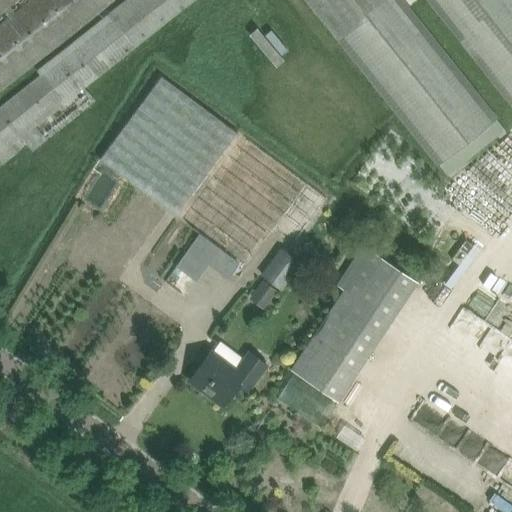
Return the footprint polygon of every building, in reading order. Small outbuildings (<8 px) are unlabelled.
[(30,0),(0,24),(0,166),(26,146),(33,151),(95,102),(92,98),(87,91),(85,88),(196,0),(124,0),(36,71),(39,75),(0,106),(0,91),(112,0),(30,0)] [(0,0),(0,12),(15,0),(0,0)] [(511,0),(305,0),(426,150),(426,149),(447,176),(505,130),(484,104),(485,103),(403,0),(426,0),(500,91),(511,104),(511,0)] [(162,77),(101,159),(124,177),(168,210),(176,216),(177,217),(238,134),(162,77)] [(188,248),(176,267),(196,281),(214,258),(225,266),(231,256),(245,267),(276,226),(283,216),(302,230),(324,199),(248,142),(188,225),(197,232),(188,248)] [(343,290),(290,370),(338,401),(418,282),(363,245),(336,285),(343,290)] [(282,290),(301,264),(281,249),(260,274),(282,290)] [(264,308),(277,291),(256,276),(248,288),(254,293),(250,299),(264,308)] [(242,371),(240,374),(211,352),(189,380),(223,405),(235,389),(238,385),(247,391),(267,365),(253,355),(242,371)]
